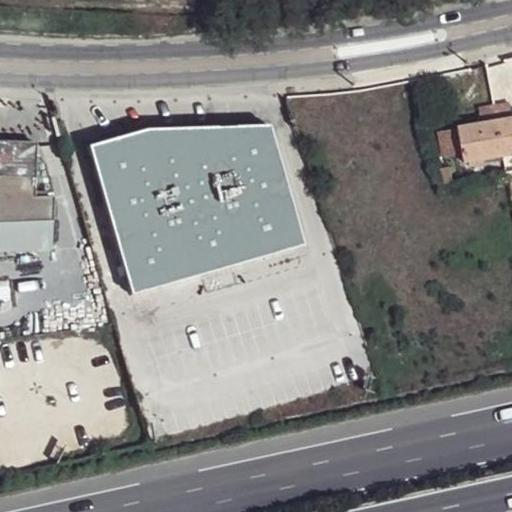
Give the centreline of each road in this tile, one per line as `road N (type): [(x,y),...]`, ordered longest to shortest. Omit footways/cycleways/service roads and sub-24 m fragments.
road 1 (secondary): [(511,24),(270,61),(0,60)]
road 2 (motorway): [(511,431),(142,511)]
